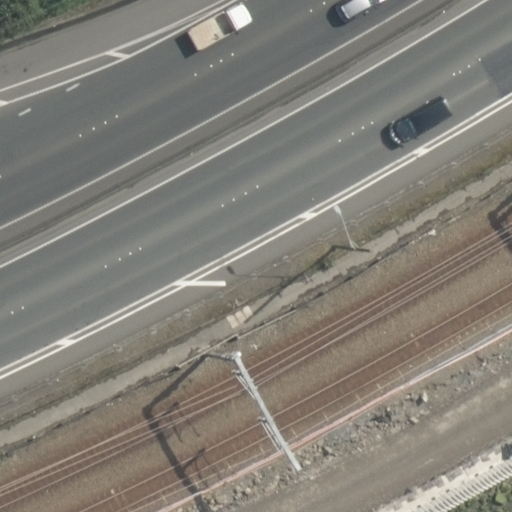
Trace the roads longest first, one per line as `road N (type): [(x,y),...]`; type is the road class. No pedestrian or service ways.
road 1 (trunk): [(511,40),(406,108),(0,316)]
road 2 (trunk): [(0,157),(315,0)]
